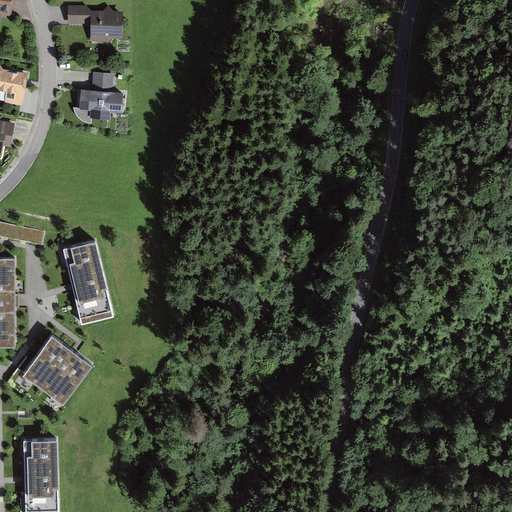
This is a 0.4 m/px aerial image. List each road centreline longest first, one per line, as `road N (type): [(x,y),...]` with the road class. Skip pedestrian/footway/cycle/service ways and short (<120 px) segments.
road 1 (tertiary): [(328,511),(351,319),(395,156),(398,54),(413,0)]
road 2 (residential): [(0,192),(34,148),(47,110),(50,56),(38,0)]
